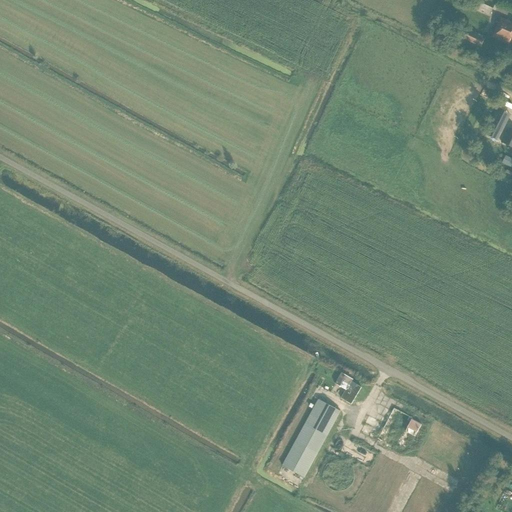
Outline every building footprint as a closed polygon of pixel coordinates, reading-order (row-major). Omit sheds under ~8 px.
[(491,15),(496,3),(489,0),(479,0),(476,8),(491,15)] [(511,37),(511,22),(501,18),(492,37),(509,44),(511,37)] [(481,47),(484,39),(465,30),(462,38),(481,47)] [(491,122),(485,134),(497,140),(504,128),(491,122)] [(511,147),(511,131),(507,129),(501,142),(511,147)] [(511,158),(507,156),(503,163),(509,166),(511,160),(511,158)] [(344,390),(339,398),(350,404),(361,385),(340,373),(333,384),(344,390)] [(304,478),(340,411),(318,400),(282,466),(304,478)] [(410,446),(421,425),(412,420),(412,418),(394,408),(378,439),(400,451),(404,442),(410,446)] [(373,433),(378,436),(384,424),(379,421),(373,433)] [(342,461),(339,461),(336,461),(333,462),(331,463),(329,465),(327,467),(326,469),(325,472),(324,475),(324,477),(324,480),(325,483),(327,485),(328,487),(331,489),(333,490),(335,491),(338,491),(341,491),(344,491),(346,490),(348,488),(350,486),(352,484),(353,482),(354,479),(354,477),(354,474),(354,471),(352,469),(351,466),(349,465),(347,463),(344,462),(342,461)]
